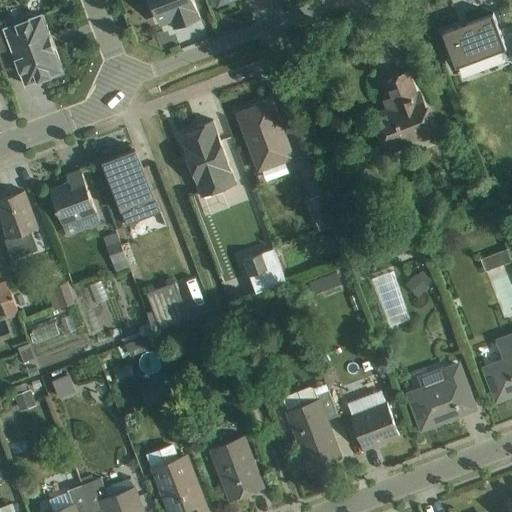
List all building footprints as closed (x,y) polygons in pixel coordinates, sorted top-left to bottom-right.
[(154,0),(176,53),(208,40),(191,0),(154,0)] [(456,79),(508,63),(493,12),(441,27),(456,79)] [(25,87),(64,72),(42,14),(3,29),(25,87)] [(388,134),(423,121),(405,73),(371,85),(388,134)] [(258,171),(292,158),(270,97),(236,110),(258,171)] [(202,197),(238,184),(213,116),(178,129),(202,197)] [(124,222),(157,210),(135,148),(102,159),(124,222)] [(64,236),(99,224),(81,170),(46,182),(64,236)] [(0,222),(12,253),(43,241),(24,191),(0,200),(0,222)] [(319,196),(307,198),(314,229),(326,227),(319,196)] [(272,246),(242,256),(256,296),(286,286),(272,246)] [(483,269),(509,260),(504,247),(478,256),(483,269)] [(392,269),(368,276),(383,328),(407,321),(392,269)] [(8,280),(0,281),(0,306),(3,319),(17,316),(8,280)] [(46,295),(56,309),(72,297),(62,283),(46,295)] [(35,341),(59,333),(54,318),(30,326),(35,341)] [(494,405),(511,397),(511,333),(495,340),(502,358),(479,368),(494,405)] [(21,360),(32,356),(24,338),(13,342),(21,360)] [(420,431),(478,408),(460,361),(439,369),(442,377),(404,392),(420,431)] [(51,378),(59,397),(77,388),(69,370),(51,378)] [(137,382),(146,400),(168,390),(159,372),(137,382)] [(25,387),(13,396),(22,408),(34,399),(25,387)] [(365,453),(400,440),(381,389),(346,401),(365,453)] [(308,471),(343,458),(322,399),(286,412),(308,471)] [(230,505),(267,490),(245,435),(208,450),(230,505)] [(168,511),(205,511),(210,510),(188,453),(151,468),(168,511)] [(104,511),(144,511),(135,487),(100,499),(104,511)] [(40,507),(69,500),(66,491),(38,498),(40,507)]
